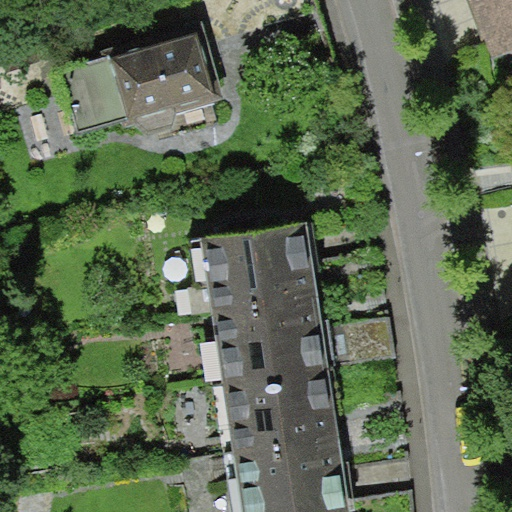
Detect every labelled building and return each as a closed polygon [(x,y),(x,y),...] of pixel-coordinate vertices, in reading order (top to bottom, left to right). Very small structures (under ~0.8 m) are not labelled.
[(511,0),(474,0),(491,42),(493,44),(496,43),(493,35),(511,28),(511,0)] [(58,69),(77,131),(135,114),(136,118),(147,128),(169,123),(173,107),(172,104),(215,91),(203,51),(197,27),(58,69)] [(308,267),(317,266),(310,221),(192,239),(199,284),(191,285),(194,311),(217,308),(312,293),(310,278),(308,267)] [(331,363),(325,318),(316,320),(314,307),(312,293),(217,308),(221,334),(207,337),(214,380),(331,363)] [(214,380),(221,424),(234,422),(238,449),(333,435),(330,418),(329,408),(338,407),(331,363),(214,380)] [(228,478),(233,511),(303,511),(353,505),(346,460),(337,461),(335,447),(333,435),(238,449),(242,476),(228,478)]
